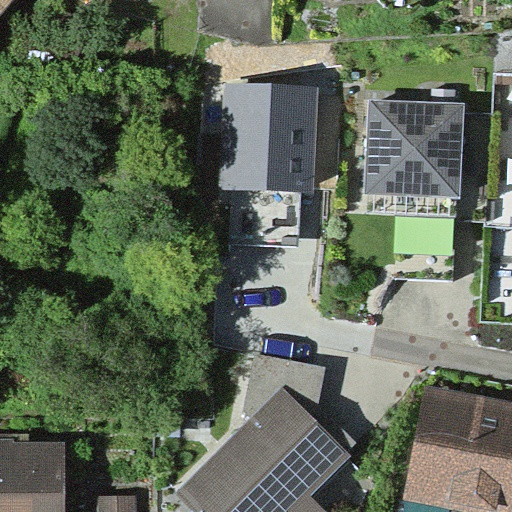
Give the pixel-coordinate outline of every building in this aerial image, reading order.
[(0,0),(0,9),(8,0),(0,0)] [(318,87),(226,83),(221,189),(314,194),(318,87)] [(458,105),(374,102),(371,187),(455,190),(458,105)] [(287,390),(185,509),(188,511),(334,511),(320,494),(360,452),(287,390)] [(511,511),(511,408),(425,393),(405,502),(455,511),(511,511)] [(69,511),(69,445),(0,445),(0,511),(69,511)] [(135,511),(136,498),(101,497),(100,511),(135,511)]
